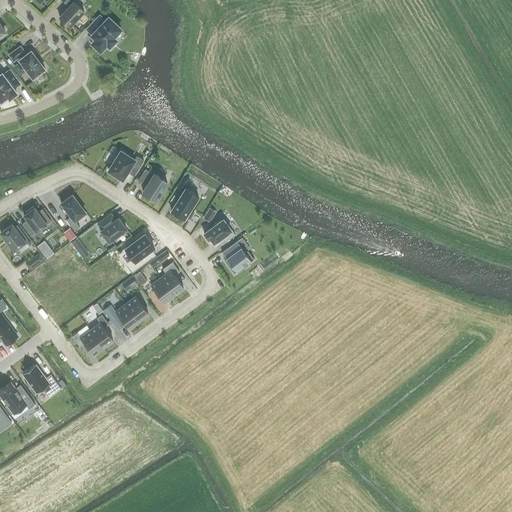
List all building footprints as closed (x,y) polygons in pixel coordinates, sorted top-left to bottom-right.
[(73,2),(59,17),(69,26),(84,11),(73,2)] [(99,16),(87,29),(92,34),(91,35),(95,39),(91,43),(100,51),(106,44),(109,47),(116,40),(113,37),(121,29),(108,17),(105,21),(99,16)] [(13,61),(17,58),(25,53),(20,46),(9,55),(13,61)] [(31,51),(23,56),(19,60),(32,78),(44,69),(31,51)] [(2,73),(0,74),(0,100),(1,102),(8,96),(9,99),(16,93),(13,89),(20,84),(9,70),(3,75),(2,73)] [(113,163),(108,170),(122,179),(129,168),(136,172),(143,160),(137,156),(134,160),(120,151),(116,158),(116,157),(112,163),(113,163)] [(154,175),(145,170),(138,181),(147,186),(143,193),(155,201),(167,182),(154,174),(154,175)] [(184,176),(177,186),(182,190),(189,179),(184,176)] [(185,188),(171,210),(184,219),(198,197),(185,188)] [(72,195),(61,203),(71,216),(66,220),(74,231),(79,227),(74,220),(85,212),(72,195)] [(42,209),(37,212),(33,206),(25,212),(26,213),(23,215),(27,220),(21,224),(30,236),(42,227),(51,221),(42,209)] [(203,218),(208,221),(212,216),(206,213),(203,218)] [(111,214),(110,214),(109,216),(97,224),(102,230),(100,231),(108,242),(126,229),(118,218),(115,220),(111,214)] [(222,237),(225,242),(235,235),(231,229),(223,219),(211,227),(203,233),(208,239),(210,238),(213,243),(218,240),(222,237)] [(14,250),(24,243),(27,247),(31,245),(24,236),(22,238),(11,224),(0,232),(14,250)] [(69,228),(63,233),(69,242),(75,237),(69,228)] [(145,230),(119,248),(129,263),(125,265),(124,265),(130,273),(153,257),(152,257),(149,252),(152,250),(155,248),(153,246),(155,244),(145,230)] [(76,239),(71,242),(79,253),(84,250),(76,239)] [(236,241),(221,252),(230,263),(227,265),(234,274),(254,259),(247,250),(245,252),(236,241)] [(48,247),(41,252),(46,258),(53,253),(48,247)] [(165,251),(149,262),(152,266),(168,254),(165,251)] [(39,253),(25,263),(30,269),(43,259),(39,253)] [(35,279),(43,290),(60,277),(53,269),(56,267),(51,260),(43,266),(46,271),(35,279)] [(161,278),(173,294),(183,287),(174,275),(179,272),(172,262),(162,269),(166,274),(161,278)] [(139,271),(134,276),(138,281),(143,277),(139,271)] [(131,277),(122,284),(127,291),(136,284),(131,277)] [(151,285),(163,302),(173,294),(161,278),(151,285)] [(109,283),(105,287),(108,292),(113,288),(109,283)] [(54,305),(62,316),(79,303),(73,294),(75,292),(70,285),(62,291),(66,296),(54,305)] [(138,321),(148,313),(135,296),(125,304),(138,321)] [(125,304),(115,311),(128,328),(138,321),(125,304)] [(110,305),(103,310),(112,322),(119,317),(110,305)] [(0,338),(1,338),(6,345),(17,336),(1,315),(0,315),(0,338)] [(90,330),(103,347),(112,340),(104,328),(109,324),(101,315),(96,318),(100,323),(90,330)] [(90,330),(80,337),(77,333),(72,336),(79,346),(84,342),(93,354),(103,347),(90,330)] [(47,387),(52,393),(60,388),(53,378),(48,382),(34,364),(22,373),(28,381),(25,383),(33,395),(42,388),(44,390),(47,387)] [(10,382),(0,389),(0,394),(3,398),(2,399),(6,404),(7,404),(8,405),(5,407),(11,415),(25,404),(29,409),(35,404),(21,385),(15,390),(10,382)]
